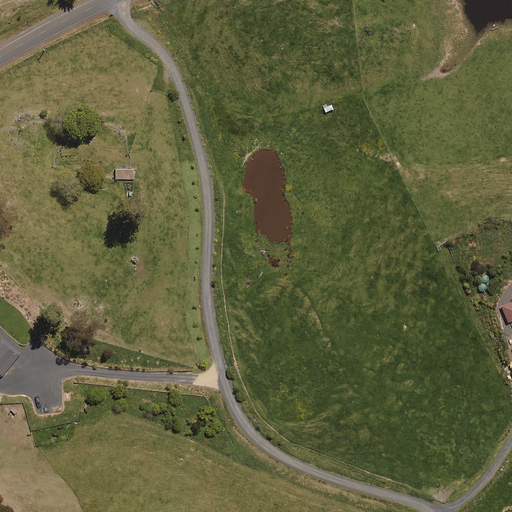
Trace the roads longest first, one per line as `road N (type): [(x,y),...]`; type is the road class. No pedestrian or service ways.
road 1 (track): [(103,2),(166,44),(186,82),(215,230),(209,313),(217,356),(250,427),(280,454),(429,511)]
road 2 (tertiary): [(0,57),(110,0)]
